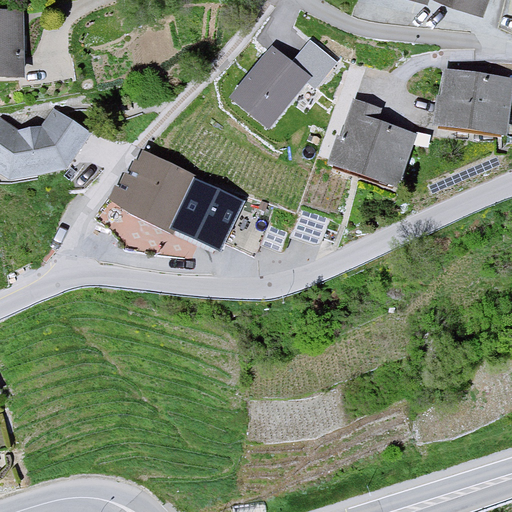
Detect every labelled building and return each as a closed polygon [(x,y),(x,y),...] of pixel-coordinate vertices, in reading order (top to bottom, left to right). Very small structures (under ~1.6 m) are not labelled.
[(445,0),(481,12),(485,0),(445,0)] [(20,15),(0,15),(0,83),(20,84),(20,15)] [(277,56),(234,106),(270,136),(329,66),(307,47),(290,67),(277,56)] [(510,81),(447,72),(439,122),(503,131),(510,81)] [(380,110),(353,101),(333,161),(399,183),(414,136),(376,123),(380,110)] [(16,133),(0,122),(0,168),(9,176),(65,165),(87,134),(55,112),(44,128),(16,133)] [(143,154),(118,204),(217,252),(242,202),(143,154)]
